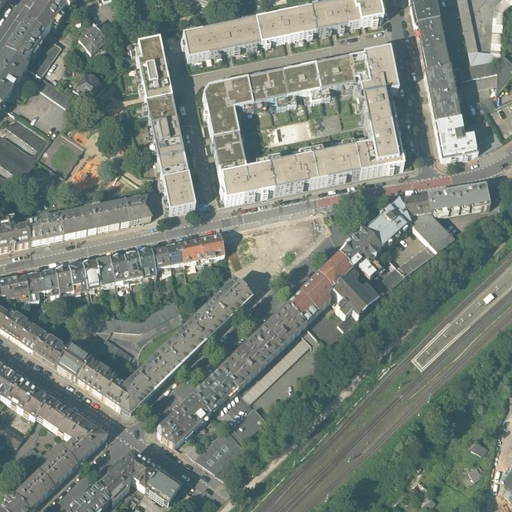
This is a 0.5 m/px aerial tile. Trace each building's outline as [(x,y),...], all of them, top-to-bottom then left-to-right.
[(0,0),(0,11),(8,0),(0,0)] [(64,9),(50,0),(43,0),(36,10),(25,26),(44,39),(64,9)] [(70,0),(50,0),(64,9),(69,12),(73,5),(69,2),(70,0)] [(354,0),(355,4),(182,40),(187,66),(226,58),(286,45),(332,36),(361,30),(382,25),(376,0),(354,0)] [(189,0),(193,2),(199,6),(208,9),(217,10),(227,9),(228,10),(221,0),(189,0)] [(408,0),(415,32),(439,27),(433,0),(408,0)] [(458,0),(469,66),(497,62),(499,75),(500,74),(501,82),(511,80),(511,63),(500,65),(498,51),(478,54),(469,0),(458,0)] [(44,39),(25,26),(16,39),(5,56),(24,69),(44,39)] [(439,27),(415,32),(420,54),(425,77),(448,72),(439,27)] [(90,58),(105,46),(93,31),(84,39),(83,38),(79,42),(79,43),(78,44),(90,58)] [(165,76),(159,45),(133,51),(143,100),(168,221),(194,215),(191,200),(186,176),(177,133),(169,95),(165,76)] [(358,89),(361,102),(392,95),(397,95),(389,55),(348,63),(353,90),(358,89)] [(24,69),(5,56),(0,63),(0,105),(8,93),(11,95),(14,91),(11,89),(19,78),(22,80),(27,71),(24,69)] [(319,97),(353,90),(348,63),(314,70),(319,97)] [(319,97),(314,70),(280,77),(285,103),(319,97)] [(448,72),(425,77),(427,91),(431,110),(435,126),(459,121),(448,72)] [(103,90),(84,77),(74,94),(90,105),(103,90)] [(285,103),(280,77),(245,84),(250,110),(285,103)] [(250,110),(245,84),(207,91),(202,100),(211,144),(237,139),(232,114),(250,110)] [(370,148),(356,151),(362,180),(408,171),(402,144),(398,123),(395,110),(392,95),(361,102),(366,129),(370,148)] [(490,98),(476,103),(480,113),(493,108),(490,98)] [(459,121),(435,126),(441,162),(454,160),(478,155),(475,141),(475,139),(465,140),(459,121)] [(33,141),(32,144),(43,148),(47,139),(25,131),(23,138),(33,141)] [(496,132),(475,141),(478,155),(504,141),(496,132)] [(237,139),(211,144),(218,179),(244,174),(237,139)] [(356,151),(312,160),(318,189),(362,180),(356,151)] [(312,160),(268,169),(274,198),(318,189),(312,160)] [(0,188),(6,193),(18,177),(0,164),(0,188)] [(244,174),(218,179),(224,208),(274,198),(268,169),(244,174)] [(446,193),(426,197),(431,217),(481,206),(482,209),(490,207),(487,185),(466,189),(446,193)] [(426,197),(418,199),(399,203),(410,224),(423,217),(430,225),(434,222),(431,218),(431,217),(426,197)] [(377,224),(364,236),(381,254),(411,227),(410,224),(399,203),(377,224)] [(124,208),(128,229),(146,225),(150,224),(146,205),(137,207),(137,206),(124,208)] [(91,215),(95,235),(113,232),(128,229),(124,208),(91,215)] [(59,222),(63,242),(80,239),(95,235),(91,215),(59,222)] [(423,217),(410,224),(411,227),(413,231),(417,236),(430,225),(423,217)] [(0,255),(13,252),(30,249),(26,230),(16,233),(17,234),(16,234),(13,221),(0,224),(0,231),(1,237),(0,237),(0,236),(0,255)] [(26,230),(30,249),(47,245),(63,242),(59,222),(26,228),(26,230)] [(430,225),(417,236),(428,247),(436,255),(453,241),(444,231),(434,222),(430,225)] [(270,232),(262,234),(265,245),(273,243),(270,232)] [(357,243),(349,250),(376,277),(383,271),(374,261),(381,254),(364,236),(357,243)] [(223,261),(220,241),(210,243),(200,245),(204,266),(223,261)] [(277,243),(267,253),(284,270),(294,261),(277,243)] [(204,266),(200,245),(189,247),(179,250),(184,270),(204,266)] [(374,291),(370,295),(379,303),(405,279),(436,255),(428,247),(406,263),(397,271),(374,291)] [(184,270),(179,250),(167,252),(165,252),(170,273),(184,270)] [(343,256),(338,261),(351,275),(353,273),(355,273),(357,270),(370,283),(376,277),(349,250),(343,256)] [(170,273),(165,252),(162,253),(150,255),(156,275),(162,273),(164,280),(171,278),(170,273)] [(397,271),(381,254),(374,261),(383,271),(376,277),(370,283),(369,285),(374,291),(397,271)] [(156,275),(150,255),(148,256),(137,258),(143,283),(157,281),(156,275)] [(436,255),(405,279),(412,287),(443,264),(436,255)] [(143,283),(137,258),(135,258),(124,261),(130,287),(143,283)] [(130,287),(124,261),(122,261),(110,263),(115,289),(130,287)] [(305,293),(288,309),(306,328),(306,329),(323,312),(330,305),(337,311),(335,313),(336,315),(338,318),(340,316),(344,321),(338,326),(346,334),(379,303),(370,295),(351,275),(338,261),(305,293)] [(115,289),(110,263),(108,264),(97,266),(102,290),(115,289)] [(102,290),(97,266),(95,267),(83,269),(88,294),(102,290)] [(88,294),(83,269),(82,269),(70,272),(75,297),(88,294)] [(75,297),(70,272),(68,272),(55,275),(60,299),(75,297)] [(60,299),(55,275),(54,275),(40,278),(46,302),(60,299)] [(46,302),(40,278),(27,280),(26,281),(30,306),(40,305),(46,302)] [(30,306),(26,281),(16,283),(0,285),(0,298),(0,301),(30,306)] [(213,308),(229,323),(242,311),(252,302),(235,284),(213,308)] [(0,301),(0,298),(0,332),(8,317),(0,313),(0,301)] [(141,335),(182,313),(177,302),(163,309),(150,316),(137,323),(141,335)] [(190,329),(206,345),(216,336),(229,323),(213,308),(190,329)] [(220,374),(237,393),(306,328),(288,309),(274,322),(261,335),(247,348),(233,361),(220,374)] [(8,317),(0,332),(7,337),(22,347),(31,330),(8,317)] [(93,319),(81,318),(81,332),(111,335),(134,334),(134,323),(122,322),(107,320),(93,319)] [(446,334),(411,366),(421,376),(462,337),(460,335),(460,336),(453,328),(446,334)] [(166,352),(181,369),(194,357),(206,345),(190,329),(166,352)] [(31,330),(22,347),(32,354),(35,356),(44,338),(31,330)] [(44,338),(35,356),(45,363),(56,371),(67,353),(44,338)] [(242,397),(248,404),(310,345),(304,338),(242,397)] [(101,349),(127,367),(131,359),(106,341),(101,349)] [(67,353),(56,371),(74,383),(78,385),(91,365),(70,350),(67,353)] [(138,379),(154,395),(168,382),(181,369),(166,352),(143,374),(138,379)] [(91,365),(78,385),(89,393),(104,403),(116,384),(91,365)] [(6,374),(0,370),(0,401),(4,405),(18,383),(6,374)] [(237,393),(220,374),(208,386),(197,397),(194,399),(211,417),(214,414),(237,393)] [(116,384),(104,403),(128,421),(141,409),(154,395),(138,379),(125,391),(116,384)] [(28,389),(18,383),(4,405),(33,425),(36,421),(47,402),(28,389)] [(177,415),(194,432),(211,417),(194,399),(180,412),(177,415)] [(69,444),(12,498),(26,511),(31,511),(42,502),(67,477),(93,453),(106,440),(73,419),(47,402),(36,421),(69,444)] [(228,430),(226,433),(240,447),(265,423),(253,409),(232,430),(231,427),(229,427),(228,430)] [(157,434),(159,439),(175,449),(194,432),(177,415),(159,433),(157,434)] [(22,441),(0,426),(0,439),(16,451),(22,441)] [(203,455),(195,464),(210,473),(219,464),(223,467),(242,450),(240,447),(226,433),(225,432),(203,455)] [(479,454),(485,448),(477,441),(472,448),(479,454)] [(191,442),(183,451),(190,460),(195,464),(203,455),(191,442)] [(30,449),(0,476),(0,485),(4,490),(37,457),(30,449)] [(143,494),(156,475),(132,458),(110,478),(98,490),(112,505),(128,490),(130,484),(143,494)] [(475,480),(482,476),(477,467),(469,472),(475,480)] [(168,510),(181,491),(168,482),(156,475),(143,494),(168,510)] [(419,479),(409,493),(422,501),(431,487),(419,479)] [(77,510),(78,511),(104,511),(112,505),(98,490),(82,505),(77,510)] [(407,495),(404,500),(413,508),(417,503),(407,495)] [(26,511),(12,498),(0,510),(0,511),(26,511)]
